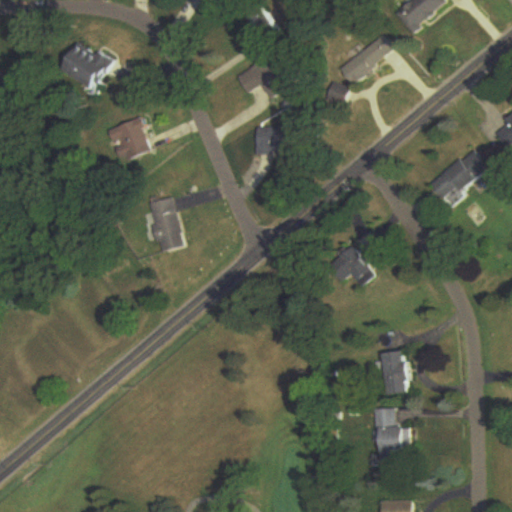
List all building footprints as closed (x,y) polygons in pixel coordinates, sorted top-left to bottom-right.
[(422,0),(404,16),(421,35),(456,5),(451,0),(422,0)] [(288,32),(269,5),(252,18),(271,44),(288,32)] [(400,50),(387,36),(351,72),(364,86),(400,50)] [(84,44),(68,73),(102,92),(118,63),(84,44)] [(279,101),(298,90),(280,59),(245,78),(255,95),(270,86),(279,101)] [(0,113),(24,115),(25,79),(0,78),(0,113)] [(351,111),(360,91),(339,82),(331,102),(351,111)] [(115,131),(127,163),(157,152),(145,119),(115,131)] [(511,146),(511,119),(510,120),(511,123),(511,128),(503,134),(510,148),(511,146)] [(291,129),(264,129),(264,156),(291,156),(291,129)] [(495,170),(481,152),(437,186),(451,204),(495,170)] [(168,253),(188,249),(180,206),(152,211),(158,241),(165,239),(168,253)] [(384,276),(360,248),(344,262),(368,290),(384,276)] [(390,356),(397,397),(419,394),(411,352),(390,356)] [(383,410),(384,467),(414,467),(413,428),(401,428),(401,410),(383,410)] [(419,511),(419,503),(388,504),(387,511),(419,511)]
